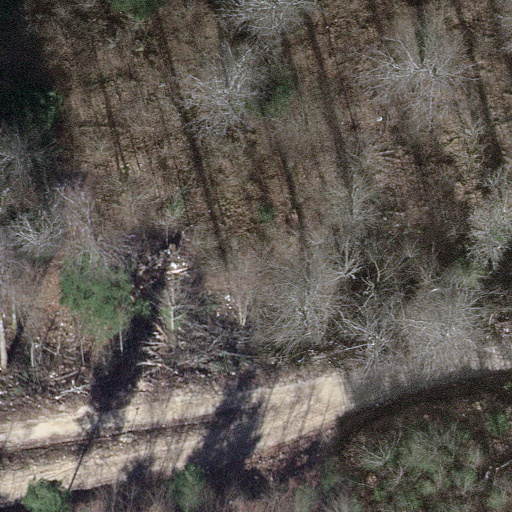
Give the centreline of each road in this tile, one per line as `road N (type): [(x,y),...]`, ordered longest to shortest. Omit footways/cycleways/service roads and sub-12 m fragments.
road 1 (track): [(0,441),(511,356)]
road 2 (track): [(328,390),(245,449),(0,511)]
